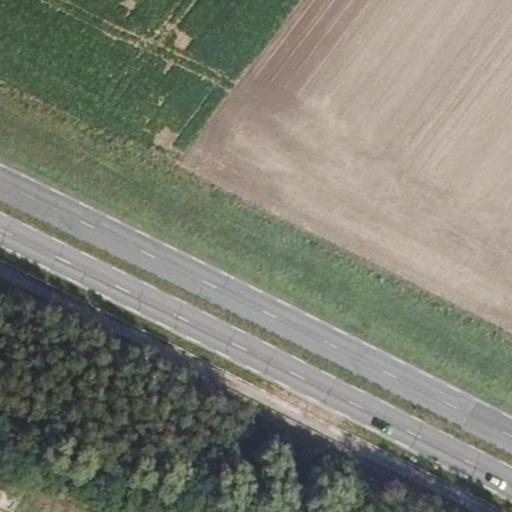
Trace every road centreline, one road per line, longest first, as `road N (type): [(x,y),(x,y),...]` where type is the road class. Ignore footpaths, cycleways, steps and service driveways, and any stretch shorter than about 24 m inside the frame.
road 1 (primary): [(511,440),(0,183)]
road 2 (primary): [(0,230),(511,484)]
